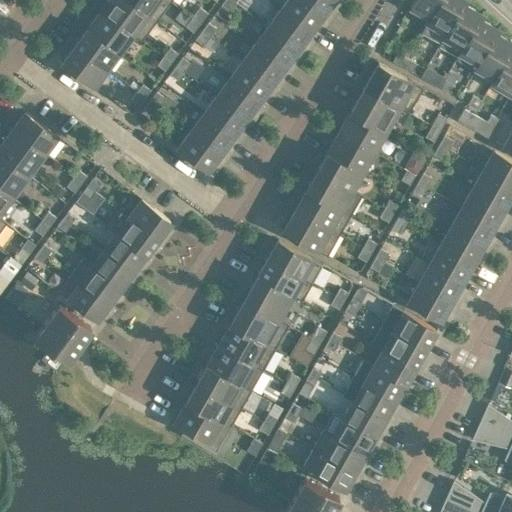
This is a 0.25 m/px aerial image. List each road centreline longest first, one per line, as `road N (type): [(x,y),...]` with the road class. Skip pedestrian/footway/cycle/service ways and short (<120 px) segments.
road 1 (residential): [(124,381),(375,0)]
road 2 (residential): [(382,511),(511,271)]
